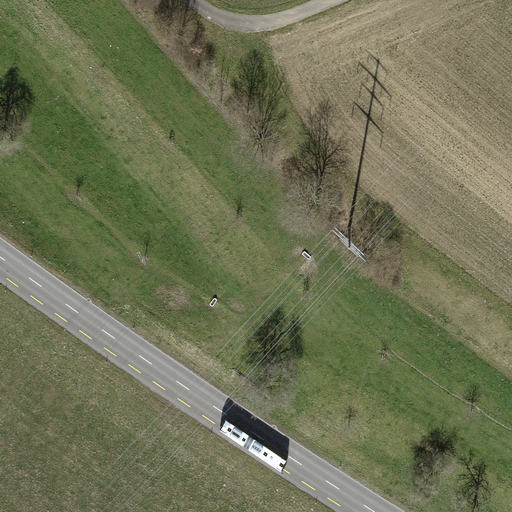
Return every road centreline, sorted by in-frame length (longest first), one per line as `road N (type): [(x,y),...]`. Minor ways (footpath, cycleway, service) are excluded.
road 1 (tertiary): [(374,511),(0,254)]
road 2 (track): [(331,0),(258,24),(231,21),(193,0)]
